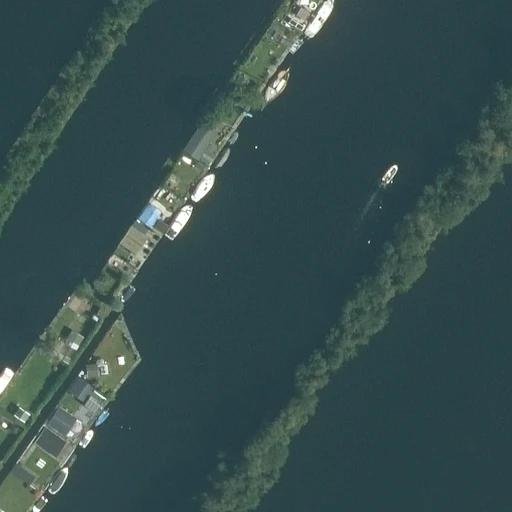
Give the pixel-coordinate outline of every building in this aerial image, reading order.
[(239,74),(233,83),(242,90),(249,81),(239,74)] [(196,130),(182,150),(197,160),(199,158),(205,149),(211,141),(196,130)] [(205,149),(199,158),(208,165),(215,155),(205,149)] [(157,221),(152,230),(161,235),(166,227),(157,221)] [(131,225),(119,243),(136,254),(148,237),(131,225)] [(94,277),(90,282),(91,287),(95,290),(100,282),(94,277)] [(65,343),(57,357),(68,363),(76,349),(65,343)] [(96,363),(85,365),(87,377),(98,376),(96,363)] [(78,377),(69,391),(83,401),(92,387),(78,377)] [(60,405),(48,423),(61,432),(74,415),(60,405)] [(19,406),(13,414),(24,421),(29,413),(19,406)] [(45,426),(34,442),(48,451),(60,435),(45,426)]
